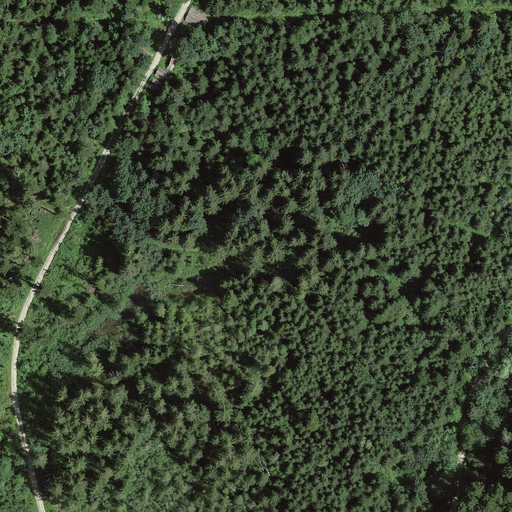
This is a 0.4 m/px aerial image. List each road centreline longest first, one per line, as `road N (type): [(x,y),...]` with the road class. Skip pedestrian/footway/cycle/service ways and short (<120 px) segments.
road 1 (track): [(187,0),(21,316),(12,391),(41,511)]
road 2 (track): [(452,511),(468,398),(511,326)]
